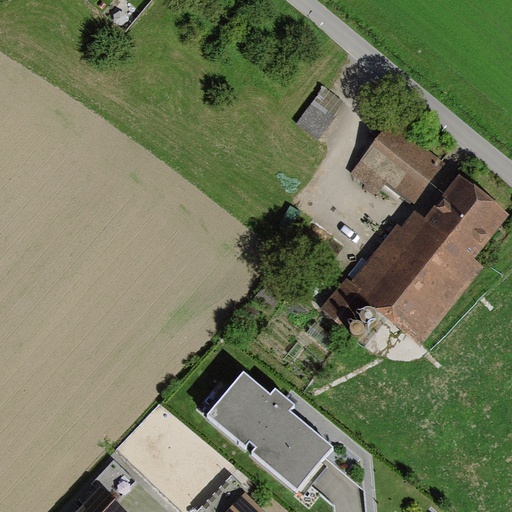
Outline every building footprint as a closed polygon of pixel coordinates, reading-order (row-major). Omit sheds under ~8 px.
[(345,102),(324,86),(296,124),(317,139),(345,102)] [(443,165),(388,124),(350,175),(377,195),(385,184),(413,205),(443,165)] [(511,215),(460,172),(425,215),(417,209),(404,224),(401,221),(353,279),(349,276),(323,308),(350,330),(371,305),(421,346),(486,267),(475,258),(511,215)] [(243,371),(207,414),(296,489),(333,446),(289,409),(294,404),(285,396),(275,388),(270,394),(243,371)] [(228,511),(246,493),(248,491),(231,476),(198,511),(228,511)] [(128,511),(100,486),(87,500),(76,511),(128,511)] [(265,511),(246,493),(228,511),(265,511)]
